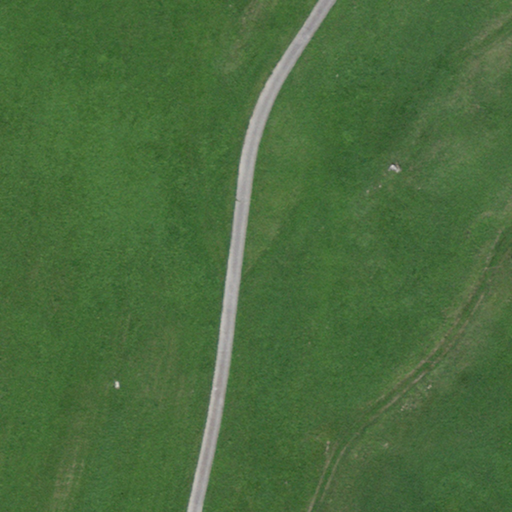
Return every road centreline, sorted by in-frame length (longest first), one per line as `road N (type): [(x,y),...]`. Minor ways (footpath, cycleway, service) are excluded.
road 1 (track): [(194,511),(246,159),(278,75),(328,0)]
road 2 (track): [(317,511),(347,435),(448,334),(511,231)]
